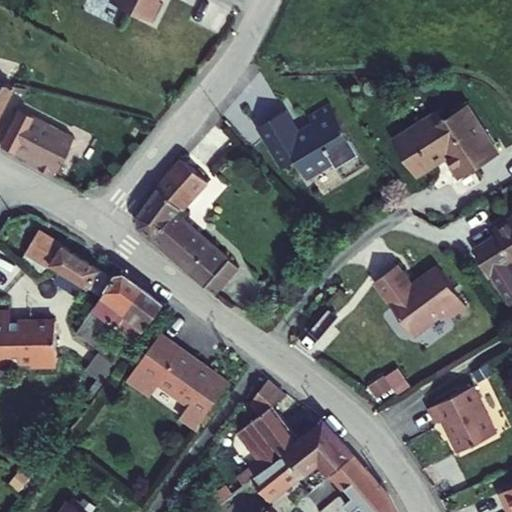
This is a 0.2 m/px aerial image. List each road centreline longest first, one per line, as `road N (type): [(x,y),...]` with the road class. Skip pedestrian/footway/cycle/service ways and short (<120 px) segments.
road 1 (unknown): [(149,511),(334,274),(391,233),(432,228),(484,205)]
road 2 (residential): [(100,230),(355,419),(392,457),(422,511)]
road 3 (residential): [(100,230),(234,61),(268,0)]
